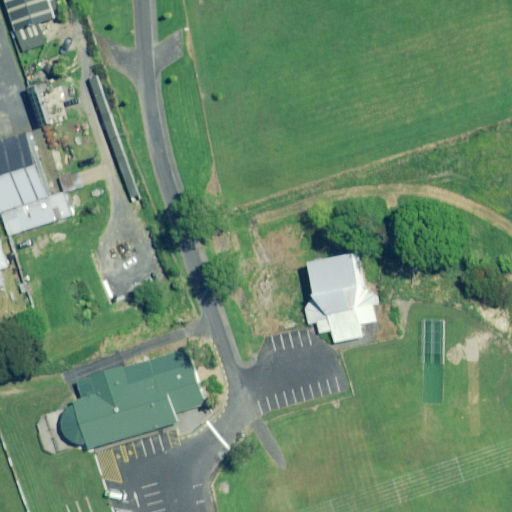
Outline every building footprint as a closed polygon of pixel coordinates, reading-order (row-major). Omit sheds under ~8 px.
[(1,0),(10,26),(50,12),(46,0),(1,0)] [(19,123),(0,128),(0,204),(42,191),(19,123)] [(42,191),(0,204),(0,210),(6,227),(65,207),(58,185),(42,191)] [(360,332),(348,242),(302,249),(313,328),(328,326),(329,337),(360,332)] [(178,346),(66,382),(88,451),(200,415),(178,346)]
